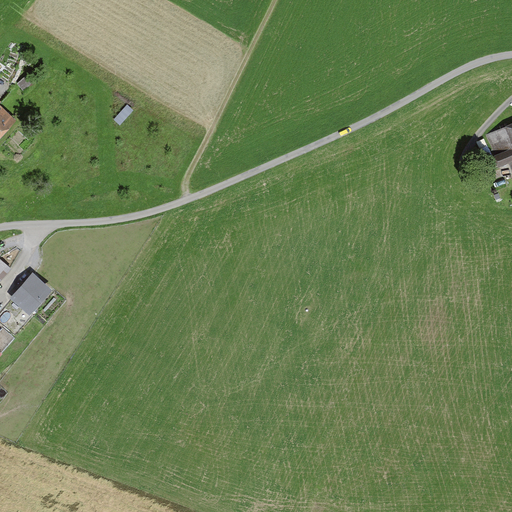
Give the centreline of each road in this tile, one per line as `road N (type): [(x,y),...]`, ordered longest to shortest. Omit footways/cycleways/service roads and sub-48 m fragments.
road 1 (unclassified): [(0,227),(162,209),(353,127),(470,65),(511,54)]
road 2 (track): [(187,200),(187,175),(276,0)]
